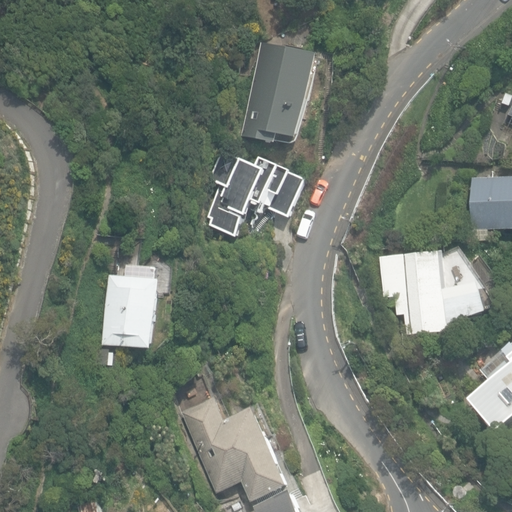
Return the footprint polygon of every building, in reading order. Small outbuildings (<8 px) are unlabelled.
[(246,138),(284,146),(286,138),(307,142),(324,54),(265,42),(246,138)] [(511,107),(511,105),(511,94),(507,93),(503,104),(511,107)] [(213,227),(242,239),(251,218),(254,219),(257,211),(266,215),(269,208),(294,219),(312,176),(266,157),(263,164),(226,148),(213,180),(224,185),(210,218),(216,220),(213,227)] [(475,231),(511,231),(511,178),(476,178),(475,231)] [(504,308),(462,248),(446,255),(446,253),(382,258),(386,299),(398,298),(400,316),(408,316),(410,336),(452,333),(452,324),(490,313),(489,309),(504,308)] [(105,347),(159,352),(165,281),(111,276),(105,347)] [(511,349),(486,371),(496,383),(475,401),(501,433),(511,424),(511,349)] [(246,483),(255,503),(294,486),(261,409),(230,422),(220,399),(186,413),(220,494),(246,483)] [(256,507),(258,511),(302,511),(294,491),(256,507)] [(80,508),(81,511),(103,511),(100,501),(80,508)]
